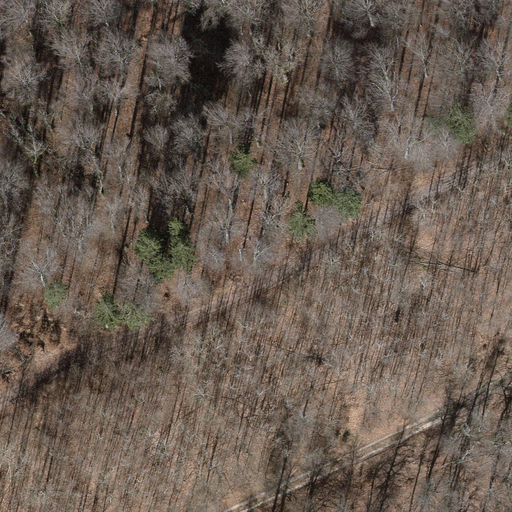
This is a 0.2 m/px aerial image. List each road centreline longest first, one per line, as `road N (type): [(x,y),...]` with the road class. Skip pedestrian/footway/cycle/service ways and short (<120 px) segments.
road 1 (track): [(0,409),(79,363),(305,277),(511,156)]
road 2 (track): [(511,382),(241,511)]
road 3 (track): [(0,91),(178,13),(229,0)]
